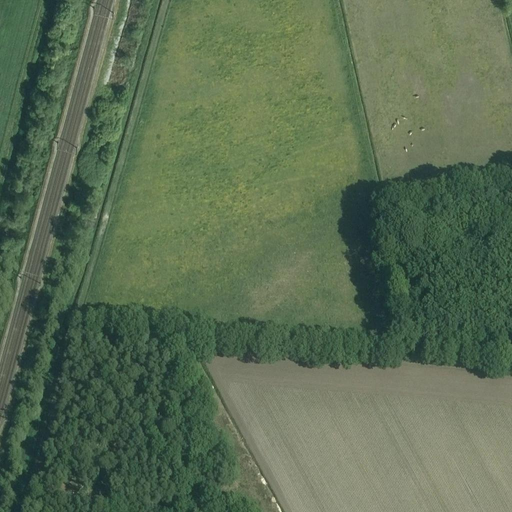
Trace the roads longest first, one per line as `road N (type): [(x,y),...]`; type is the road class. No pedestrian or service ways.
road 1 (track): [(166,0),(20,511)]
road 2 (track): [(0,173),(47,0)]
